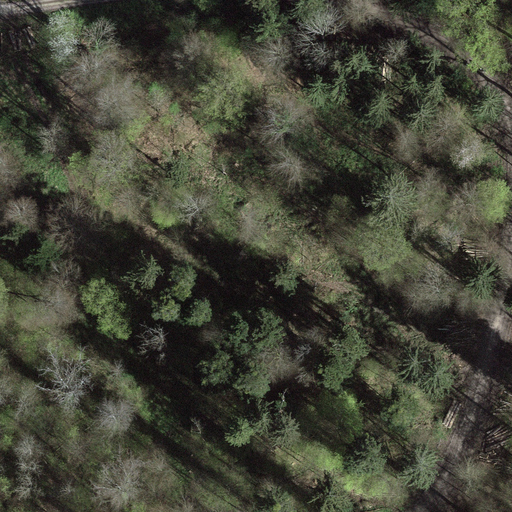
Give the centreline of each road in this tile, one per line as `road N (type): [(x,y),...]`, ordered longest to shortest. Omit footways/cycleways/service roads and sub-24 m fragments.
road 1 (track): [(511,223),(462,436),(418,511)]
road 2 (track): [(311,0),(453,45),(487,78),(511,124)]
